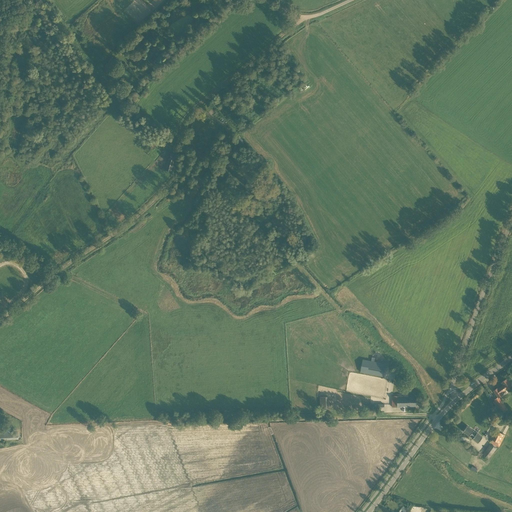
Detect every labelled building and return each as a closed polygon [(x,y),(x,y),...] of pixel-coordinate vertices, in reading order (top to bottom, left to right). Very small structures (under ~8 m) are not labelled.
[(151,49),(156,56),(162,52),(156,45),(151,49)] [(160,68),(173,57),(169,53),(156,64),(160,68)] [(227,147),(222,152),(227,157),(232,152),(227,147)] [(168,158),(165,170),(171,172),(175,160),(168,158)] [(360,372),(375,375),(384,377),(386,364),(362,360),(360,372)] [(493,391),(498,397),(498,398),(499,397),(502,395),(501,393),(506,389),(507,389),(509,391),(511,388),(511,387),(511,386),(511,385),(507,379),(501,382),(503,385),(498,389),(498,388),(493,391)] [(397,394),(397,396),(392,396),(392,407),(402,407),(402,406),(417,406),(417,397),(408,397),(408,394),(397,394)] [(498,398),(498,397),(494,399),(495,400),(493,402),(501,414),(504,412),(507,409),(502,402),(499,397),(498,398)] [(466,427),(463,431),(469,436),(471,434),(474,437),(472,439),(478,443),(482,437),(467,426),(466,426),(466,427)] [(499,447),(505,435),(494,429),(490,438),(492,440),(491,443),(499,447)] [(489,459),(496,448),(491,444),(483,454),(489,459)]
